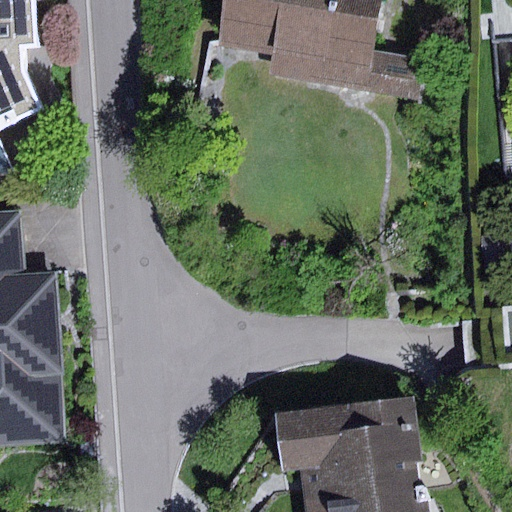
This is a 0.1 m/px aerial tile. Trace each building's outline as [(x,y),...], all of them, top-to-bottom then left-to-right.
[(0,0),(0,129),(40,111),(21,70),(20,46),(35,45),(31,0),(0,0)] [(221,0),(214,41),(274,52),(270,72),(419,99),(426,60),(374,51),(382,0),(221,0)] [(23,212),(0,213),(0,446),(67,442),(55,271),(27,273),(23,212)] [(420,389),(275,410),(283,468),(301,466),(302,477),(307,511),(422,511),(421,501),(416,464),(431,462),(420,389)] [(422,511),(438,511),(433,501),(421,501),(422,511)]
